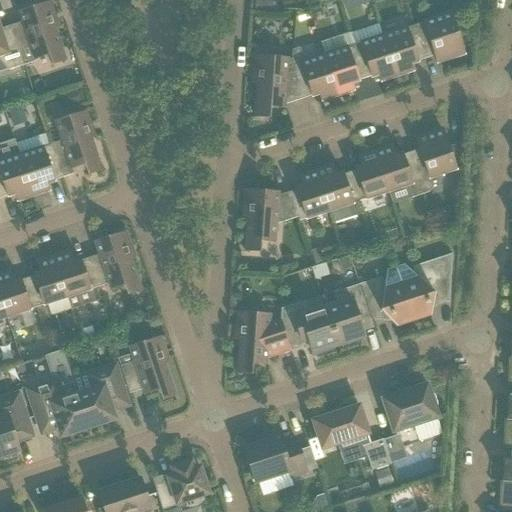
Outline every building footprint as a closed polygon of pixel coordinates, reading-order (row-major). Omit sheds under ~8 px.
[(22,23),(11,26),(19,51),(20,51),(24,65),(35,62),(34,59),(61,50),(45,2),(44,2),(45,5),(19,13),(22,23)] [(424,23),(413,27),(423,60),(434,56),(437,64),(463,55),(450,14),(423,23),(424,23)] [(19,51),(11,26),(0,29),(0,60),(7,71),(24,65),(20,51),(19,51)] [(417,62),(423,60),(413,27),(406,29),(383,36),(396,77),(412,72),(410,65),(417,63),(417,62)] [(396,77),(383,36),(360,44),(353,46),(364,79),(371,76),(371,78),(379,75),(381,82),(396,77)] [(357,81),(364,79),(353,46),(347,49),(346,48),(324,56),(337,97),(352,91),(350,85),(358,82),(357,81)] [(337,97),(324,56),(303,62),(299,48),(292,50),(291,57),(291,60),(292,60),(305,98),(312,96),(312,97),(319,95),(322,102),(337,97)] [(259,55),(256,106),(269,107),(284,108),(284,106),(305,98),(292,60),(291,60),(260,58),(260,55),(259,55)] [(61,141),(50,145),(61,179),(74,174),(72,169),(84,165),(97,161),(81,112),(80,112),(81,114),(62,121),(55,123),(61,141)] [(419,150),(408,154),(422,195),(429,193),(433,187),(430,179),(455,171),(442,130),(415,138),(419,150)] [(14,140),(14,141),(0,145),(0,198),(7,196),(8,198),(15,195),(17,202),(33,197),(19,155),(14,140)] [(53,181),(61,179),(50,145),(49,145),(50,146),(43,148),(42,148),(19,155),(33,197),(48,192),(46,185),(53,183),(53,181)] [(422,195),(408,154),(402,156),(401,155),(394,157),(390,147),(375,152),(388,193),(408,186),(412,198),(422,195)] [(388,193),(375,152),(359,157),(363,167),(355,170),(356,171),(349,173),(359,202),(365,200),(388,193)] [(359,202),(349,173),(342,175),(342,174),(334,176),(331,166),(315,171),(329,213),(332,224),(362,216),(359,202)] [(329,213),(315,171),(300,176),(303,187),(296,189),(296,190),(290,192),(298,218),(297,218),(299,222),(306,219),(306,220),(329,212),(329,213)] [(250,189),(246,240),(260,241),(266,242),(275,242),(276,225),(297,218),(298,218),(290,192),(278,197),(278,194),(251,192),(251,190),(250,189)] [(99,255),(87,259),(96,288),(108,284),(110,290),(118,287),(124,285),(137,281),(122,235),(121,232),(120,233),(121,235),(97,243),(95,244),(99,255)] [(96,288),(87,259),(80,261),(79,260),(72,263),(69,252),(53,257),(66,299),(67,298),(71,311),(100,301),(96,288)] [(404,265),(395,268),(413,322),(430,316),(433,302),(448,303),(452,254),(414,267),(413,273),(404,265)] [(66,299),(53,257),(38,262),(41,273),(34,275),(34,277),(27,279),(36,308),(43,306),(66,299)] [(413,322),(395,268),(387,271),(385,282),(380,278),(359,285),(371,321),(385,316),(396,327),(413,322)] [(36,308),(27,279),(20,281),(19,280),(12,282),(8,272),(0,274),(0,298),(6,318),(29,311),(29,310),(36,308)] [(338,303),(324,308),(337,347),(342,345),(344,349),(358,344),(357,340),(364,338),(359,325),(371,321),(359,285),(334,293),(338,303)] [(281,309),(280,321),(288,346),(290,345),(289,344),(300,340),(302,346),(303,348),(309,346),(312,355),(317,353),(318,357),(333,352),(332,349),(337,347),(324,308),(308,313),(306,308),(298,304),(281,309)] [(241,312),(238,362),(252,363),(266,364),(267,353),(288,346),(280,321),(269,325),(269,316),(262,316),(242,314),(242,312),(241,312)] [(134,362),(120,367),(123,375),(129,394),(143,389),(145,395),(159,390),(171,386),(155,337),(154,338),(155,340),(136,347),(129,349),(134,362)] [(55,381),(27,391),(29,399),(36,418),(48,414),(50,422),(55,424),(56,424),(61,438),(62,437),(72,434),(75,435),(83,432),(84,430),(88,429),(77,395),(76,395),(71,380),(62,351),(46,356),(55,381)] [(86,375),(71,380),(76,395),(77,395),(88,429),(92,428),(94,429),(102,426),(103,424),(115,420),(110,406),(112,406),(115,401),(112,393),(123,389),(117,370),(115,366),(86,375)] [(381,400),(392,434),(438,419),(435,408),(436,405),(433,397),(430,395),(427,385),(381,400)] [(0,461),(8,458),(7,455),(19,452),(14,438),(16,437),(18,432),(16,424),(28,421),(19,393),(0,399),(0,461)] [(367,434),(365,426),(358,407),(313,422),(321,449),(367,434)] [(261,439),(258,440),(259,443),(243,449),(254,485),(287,474),(289,479),(307,473),(306,471),(300,452),(295,439),(280,444),(278,437),(277,438),(276,434),(272,435),(273,439),(262,442),(261,439)] [(383,441),(390,464),(404,459),(396,437),(383,441)] [(390,464),(383,441),(383,440),(363,446),(371,471),(391,465),(390,464)] [(309,449),(300,452),(306,471),(316,468),(309,449)] [(504,511),(511,511),(511,461),(503,461),(500,511),(504,511)] [(174,477),(153,484),(161,510),(162,511),(179,511),(178,509),(184,507),(189,508),(193,508),(197,507),(200,504),(203,501),(202,496),(208,494),(208,493),(200,468),(193,470),(191,462),(171,469),(174,477)] [(147,511),(150,511),(146,498),(140,479),(124,484),(124,486),(115,489),(114,488),(98,493),(103,511),(147,511)] [(357,511),(369,511),(365,498),(344,505),(346,511),(356,511),(358,511),(357,511)] [(83,511),(80,499),(40,511),(83,511)]
